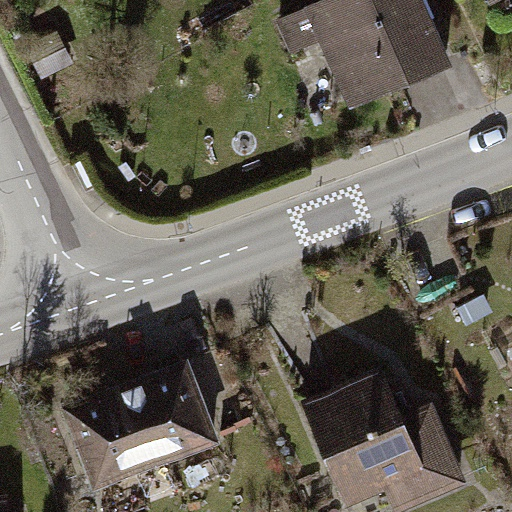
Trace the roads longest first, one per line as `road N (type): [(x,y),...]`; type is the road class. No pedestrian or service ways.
road 1 (tertiary): [(511,146),(73,306)]
road 2 (residential): [(73,306),(0,135)]
